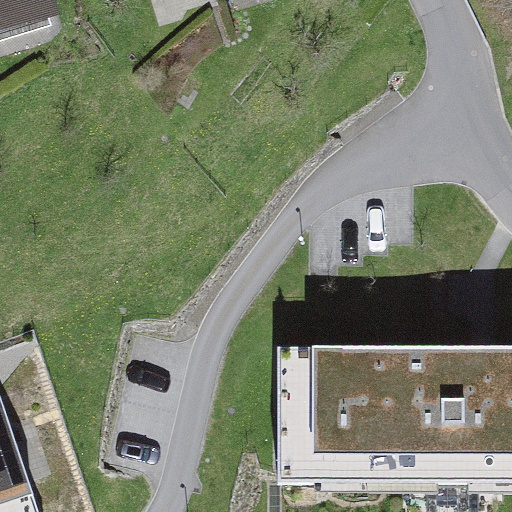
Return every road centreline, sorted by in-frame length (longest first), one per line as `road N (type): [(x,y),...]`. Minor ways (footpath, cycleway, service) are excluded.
road 1 (residential): [(470,135),(354,168),(219,333),(190,466),(168,511)]
road 2 (residential): [(470,135),(461,18),(449,0)]
